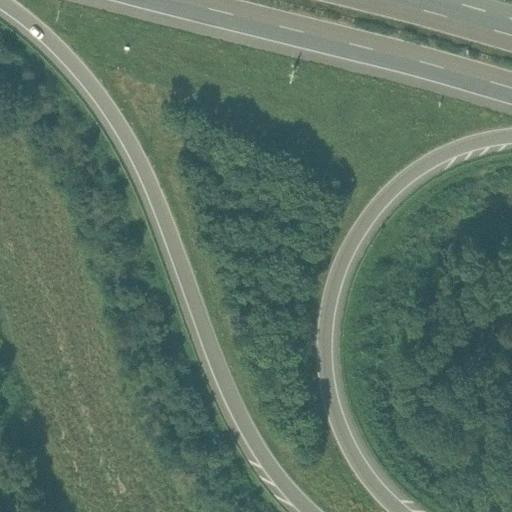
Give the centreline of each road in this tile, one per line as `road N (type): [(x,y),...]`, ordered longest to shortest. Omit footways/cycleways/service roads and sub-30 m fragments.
road 1 (motorway): [(0,0),(68,55),(112,105),(161,201),(233,395),(273,470),(308,511)]
road 2 (motorway): [(399,511),(370,482),(337,417),(329,352),(338,289),(366,232),(422,176),(511,143)]
road 3 (motorway): [(169,0),(511,87)]
road 4 (motorway): [(511,31),(392,0)]
